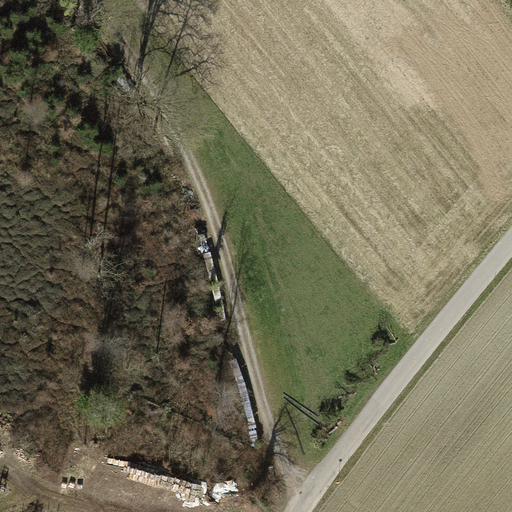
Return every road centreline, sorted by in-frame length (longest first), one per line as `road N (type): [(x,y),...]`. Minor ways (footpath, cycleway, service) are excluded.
road 1 (track): [(312,508),(280,442),(218,196),(143,55),(103,0)]
road 2 (unclassified): [(310,511),(375,411),(511,245)]
